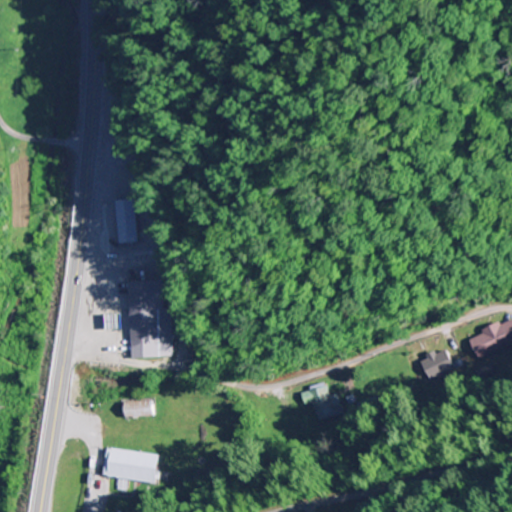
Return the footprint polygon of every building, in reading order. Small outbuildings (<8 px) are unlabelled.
[(127,129),(124,100),(116,101),(118,130),(127,129)] [(137,244),(136,201),(118,202),(119,245),(137,244)] [(174,358),(172,309),(163,310),(162,282),(130,283),(134,360),(174,358)] [(511,321),(470,338),(479,360),(511,348),(511,321)] [(313,392),(317,421),(342,416),(337,388),(313,392)] [(234,422),(234,397),(206,397),(206,422),(234,422)] [(126,418),(156,418),(156,404),(126,404),(126,418)] [(161,456),(110,449),(106,478),(158,484),(161,456)]
